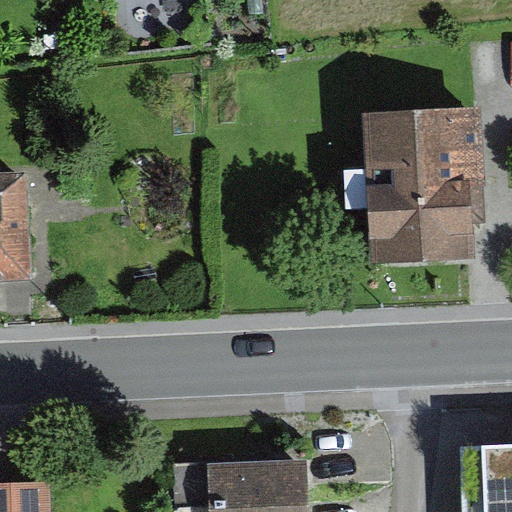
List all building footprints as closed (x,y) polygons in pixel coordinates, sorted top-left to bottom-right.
[(480,108),(364,115),(372,263),(472,258),(470,227),(487,226),(480,108)] [(0,281),(29,281),(25,174),(0,175),(0,281)] [(511,511),(511,449),(477,451),(479,511),(511,511)] [(320,511),(320,466),(218,468),(218,511),(320,511)] [(67,511),(66,485),(0,489),(0,511),(67,511)]
